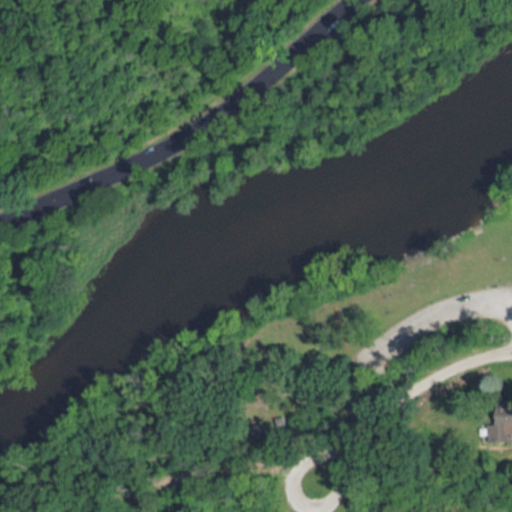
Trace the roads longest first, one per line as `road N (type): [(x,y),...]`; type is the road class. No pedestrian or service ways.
road 1 (tertiary): [(356,0),(247,96),(164,148),(0,222)]
road 2 (residential): [(348,451),(325,511),(286,507),(285,484),(294,474),(348,451),(408,395),(457,366),(511,350)]
